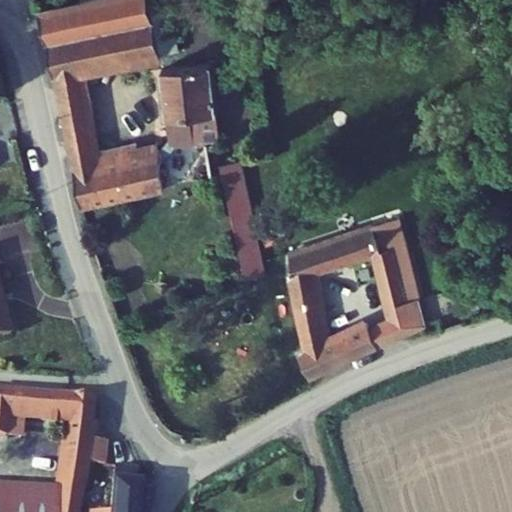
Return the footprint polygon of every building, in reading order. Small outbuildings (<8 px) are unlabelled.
[(39,0),(72,184),(78,202),(208,175),(201,133),(214,130),(201,58),(153,68),(163,138),(97,149),(82,57),(169,41),(160,0),(39,0)] [(305,374),(436,329),(396,214),(276,255),(308,347),(297,351),(305,374)] [(0,250),(0,338),(24,331),(2,264),(4,263),(0,250)] [(0,428),(1,418),(57,421),(53,483),(51,511),(72,511),(78,461),(92,461),(94,437),(80,436),(84,399),(0,395),(0,428)] [(82,504),(80,511),(135,511),(138,485),(129,463),(108,462),(103,505),(82,504)] [(51,511),(53,483),(0,483),(0,511),(51,511)]
